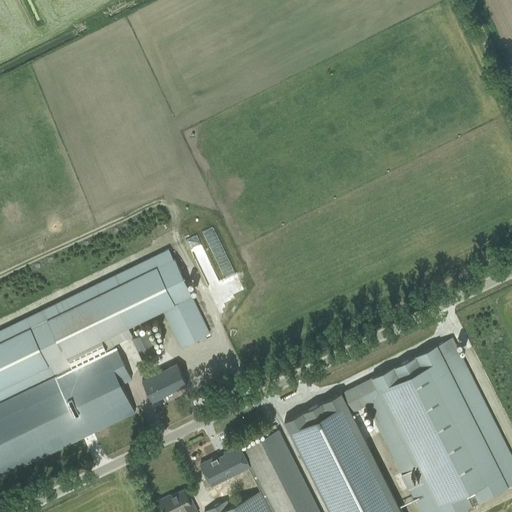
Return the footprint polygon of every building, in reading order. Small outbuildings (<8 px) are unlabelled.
[(0,399),(132,335),(127,326),(162,309),(180,347),(209,333),(191,295),(192,294),(174,258),(173,258),(168,248),(0,329),(0,399)] [(130,338),(142,361),(158,353),(147,331),(130,338)] [(341,391),(285,420),(331,511),(399,511),(350,412),(366,404),(419,511),(453,511),(511,482),(511,455),(451,336),(436,344),(436,343),(414,354),(415,355),(394,365),(393,365),(372,376),(342,392),(341,392),(341,391)] [(116,346),(0,401),(0,476),(135,411),(121,383),(131,378),(116,346)] [(142,379),(148,392),(152,400),(187,384),(177,363),(142,379)] [(294,389),(307,383),(304,377),(291,383),(294,389)] [(229,507),(231,510),(226,511),(225,511),(220,503),(204,511),(320,511),(279,429),(241,448),(239,444),(223,451),(224,453),(218,456),(217,455),(200,463),(211,486),(248,467),(260,492),(229,507)] [(159,499),(164,511),(175,511),(179,510),(180,511),(197,511),(191,499),(189,500),(184,489),(171,495),(170,494),(159,499)]
